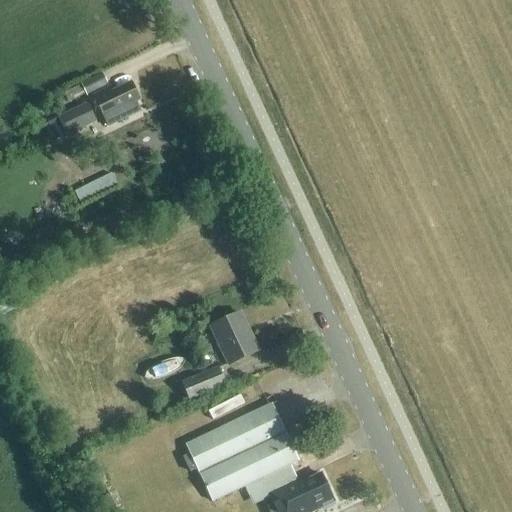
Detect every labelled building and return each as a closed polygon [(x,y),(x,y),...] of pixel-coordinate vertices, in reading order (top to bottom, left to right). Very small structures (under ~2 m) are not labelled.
[(108,127),(138,112),(134,103),(138,101),(130,85),(110,94),(108,90),(94,97),(108,127)] [(86,105),(58,119),(67,136),(95,123),(86,105)] [(228,366),(258,352),(240,314),(210,329),(228,366)] [(188,403),(226,387),(218,368),(181,383),(188,403)] [(297,463),(271,406),(185,446),(212,503),(297,463)] [(270,496),(277,511),(312,511),(333,502),(320,476),(300,485),(299,482),(270,496)] [(99,511),(121,511),(114,496),(96,504),(99,511)]
